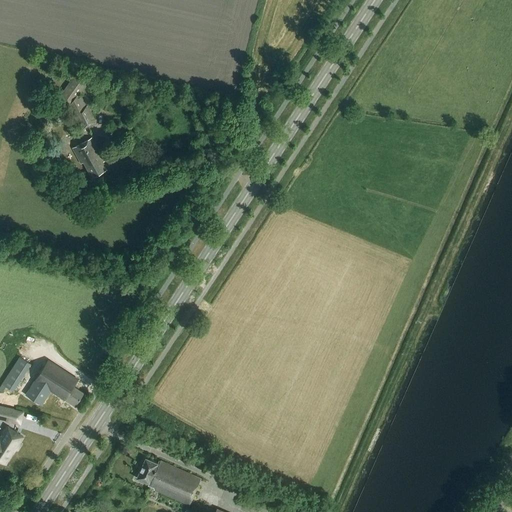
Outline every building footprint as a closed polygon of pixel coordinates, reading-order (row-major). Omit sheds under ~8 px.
[(87,86),(74,76),(60,95),(70,103),(77,94),(79,96),(87,86)] [(96,122),(82,96),(78,98),(77,95),(68,107),(81,131),(96,122)] [(93,137),(74,148),(82,162),(85,160),(94,176),(107,169),(102,161),(105,158),(93,137)] [(20,357),(0,387),(0,390),(2,392),(6,387),(13,392),(31,364),(20,357)] [(76,406),(85,394),(74,387),(78,380),(49,361),(26,395),(42,406),(51,392),(66,401),(66,400),(76,406)] [(14,408),(0,404),(0,420),(11,423),(14,408)] [(0,437),(0,458),(7,463),(14,451),(16,453),(22,444),(20,443),(24,436),(7,426),(0,438),(0,437)] [(190,504),(201,479),(159,460),(158,462),(147,457),(139,476),(149,481),(149,483),(156,486),(155,488),(190,504)] [(207,511),(209,508),(198,503),(194,511),(196,511),(207,511)]
